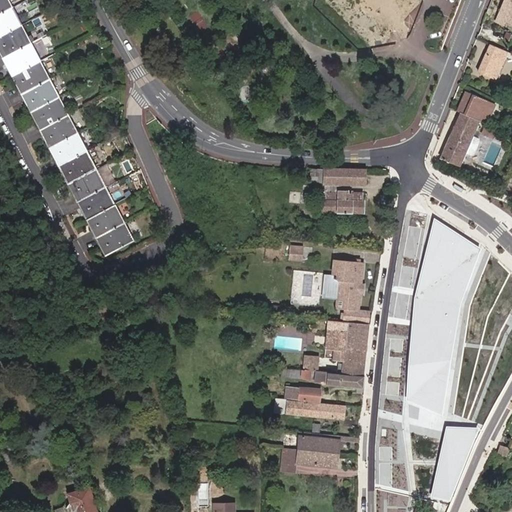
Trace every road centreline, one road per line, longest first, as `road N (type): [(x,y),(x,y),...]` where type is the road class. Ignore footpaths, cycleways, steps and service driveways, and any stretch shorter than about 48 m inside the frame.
road 1 (residential): [(0,82),(100,285),(185,231),(134,119),(147,82)]
road 2 (residential): [(412,159),(378,349),(370,511)]
road 3 (unclassified): [(147,82),(193,130),(240,151),(412,159)]
road 4 (residential): [(412,159),(477,0)]
road 5 (residential): [(456,511),(511,389)]
road 6 (residential): [(511,242),(428,186),(412,159)]
